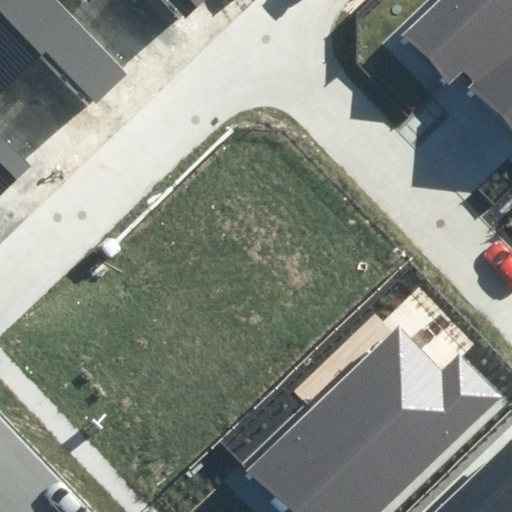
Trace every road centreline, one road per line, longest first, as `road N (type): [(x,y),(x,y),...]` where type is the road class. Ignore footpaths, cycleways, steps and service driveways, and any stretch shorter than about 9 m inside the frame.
road 1 (residential): [(0,289),(260,29)]
road 2 (residential): [(260,29),(511,295)]
